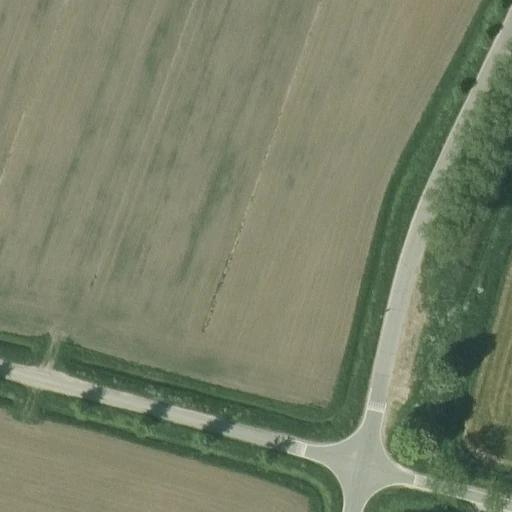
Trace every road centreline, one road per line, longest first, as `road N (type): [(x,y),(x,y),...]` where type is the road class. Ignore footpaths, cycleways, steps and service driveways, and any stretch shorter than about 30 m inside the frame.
road 1 (unclassified): [(363,467),(421,222),(511,28)]
road 2 (unclassified): [(0,370),(363,467)]
road 3 (unclassified): [(363,467),(511,506)]
